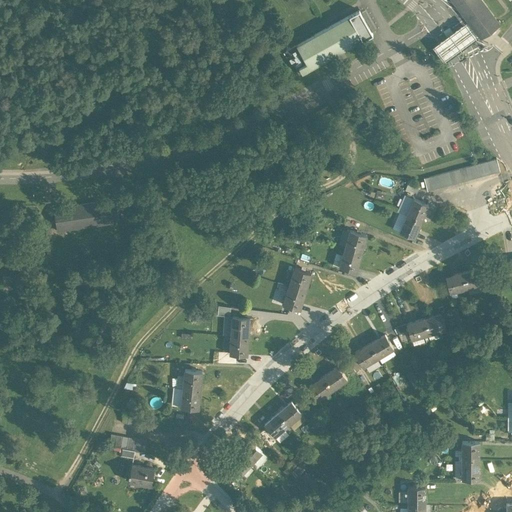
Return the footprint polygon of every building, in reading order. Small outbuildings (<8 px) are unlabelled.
[(481,0),(450,0),(480,39),(499,24),(495,19),(481,0)] [(298,67),(301,73),(372,34),(359,10),(296,44),(306,63),(298,67)] [(478,38),(466,21),(458,27),(441,39),(436,43),(432,46),(444,63),(452,56),(469,44),(478,38)] [(496,159),(424,178),(427,191),(427,190),(499,171),(500,171),(496,159)] [(54,206),(57,229),(119,221),(115,198),(54,206)] [(421,202),(413,198),(406,215),(421,221),(428,205),(421,202)] [(421,221),(406,215),(399,231),(407,235),(407,234),(414,237),(421,221)] [(366,235),(350,230),(344,248),(361,253),(363,246),(366,235)] [(361,253),(344,248),(339,266),(356,271),(359,260),(359,259),(361,253)] [(21,259),(1,259),(2,279),(22,279),(21,259)] [(511,260),(501,262),(502,269),(503,278),(511,276),(511,260)] [(311,273),(294,268),(288,286),(305,291),(307,284),(311,273)] [(480,268),(463,272),(467,288),(484,283),(482,275),(480,268)] [(463,272),(446,276),(448,283),(447,283),(449,292),(467,288),(463,272)] [(305,291),(288,286),(283,304),(299,309),(303,297),(305,291)] [(440,313),(423,318),(428,333),(445,328),(443,320),(442,320),(440,313)] [(249,317),(232,315),(231,334),(248,336),(248,329),(249,317)] [(423,318),(407,323),(409,330),(408,330),(411,338),(428,333),(423,318)] [(248,336),(231,334),(229,353),(247,355),(247,343),(248,336)] [(384,335),(369,344),(378,357),(393,348),(388,340),(388,341),(384,335)] [(369,344),(354,353),(358,359),(362,366),(378,357),(369,344)] [(337,366),(323,376),(332,389),(347,379),(342,371),(341,372),(337,366)] [(202,371),(184,369),(183,388),(200,389),(200,382),(202,371)] [(323,376),(308,386),(313,392),(312,392),(317,400),(332,389),(323,376)] [(200,389),(183,388),(181,407),(189,408),(198,408),(199,396),(200,389)] [(295,407),(291,401),(278,413),(288,425),(301,413),(296,406),(295,407)] [(278,413),(264,424),(269,429),(269,430),(274,436),(288,425),(278,413)] [(128,437),(122,436),(120,447),(122,448),(126,448),(128,437)] [(134,438),(128,437),(126,448),(132,449),(134,438)] [(140,439),(134,438),(132,449),(135,450),(138,451),(140,439)] [(146,440),(140,439),(138,451),(143,452),(146,440)] [(255,446),(250,441),(238,454),(249,465),(261,452),(255,446)] [(479,442),(462,442),(462,461),(479,461),(479,442)] [(126,448),(122,448),(120,455),(133,457),(135,450),(132,449),(126,448)] [(238,454),(226,467),(231,472),(237,478),(249,465),(238,454)] [(479,461),(462,461),(462,480),(479,480),(479,461)] [(154,468),(131,463),(130,472),(128,472),(128,476),(129,477),(128,480),(150,485),(154,468)] [(425,486),(408,486),(408,505),(425,505),(425,486)]
